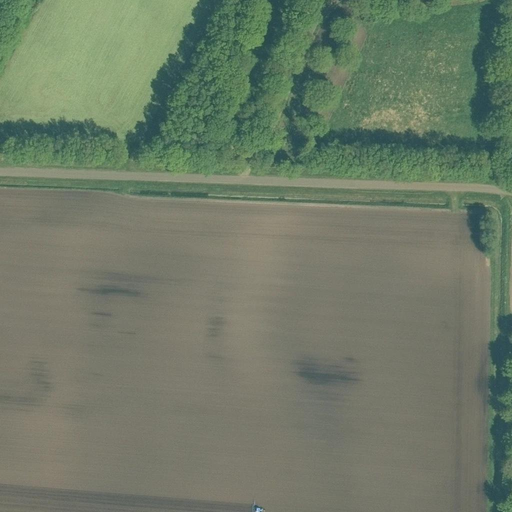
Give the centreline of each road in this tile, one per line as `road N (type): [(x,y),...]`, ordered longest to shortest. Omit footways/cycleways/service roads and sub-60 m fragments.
road 1 (unclassified): [(511,191),(0,171)]
road 2 (track): [(239,180),(272,131),(328,6),(339,0)]
